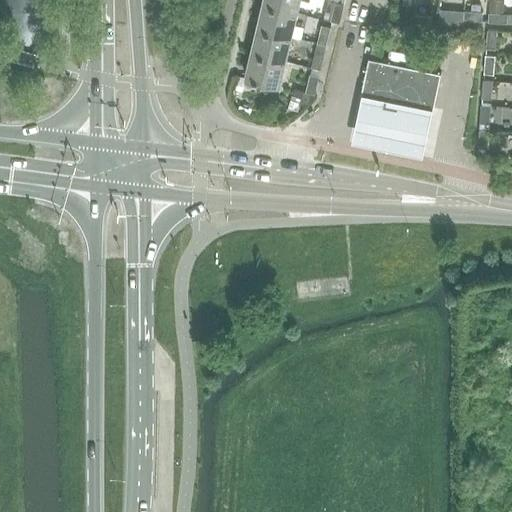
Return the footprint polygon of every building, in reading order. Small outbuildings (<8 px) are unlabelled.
[(298,13),(301,0),(306,0),(310,1),(310,0),(265,0),(264,5),(298,13)] [(313,15),(341,22),(345,4),(336,2),(333,13),(314,8),(313,15)] [(264,5),(259,29),(292,37),(298,13),(264,5)] [(483,21),(484,11),(465,10),(465,19),(483,21)] [(508,23),(509,13),(490,12),(489,21),(508,23)] [(433,16),(415,14),(414,24),(432,25),(433,16)] [(458,18),(440,16),(439,27),(458,28),(458,18)] [(318,42),(327,44),(331,26),(322,24),(318,42)] [(259,29),(253,54),(287,62),(292,37),(259,29)] [(496,48),(498,30),(489,29),(487,48),(496,48)] [(386,37),(384,37),(375,35),(372,54),(382,56),(385,45),(386,37)] [(312,66),(321,68),(326,51),(316,48),(312,66)] [(370,58),(363,95),(434,110),(442,72),(418,67),(420,55),(391,49),(390,49),(388,61),(370,58)] [(281,86),(287,62),(253,54),(247,78),(281,86)] [(494,73),(496,55),(487,54),(485,73),(494,73)] [(320,76),(310,73),(306,91),(316,93),(320,76)] [(494,80),(485,79),(483,98),(492,98),(494,80)] [(434,110),(363,95),(353,141),(425,156),(434,110)] [(492,105),(483,104),(481,122),(490,123),(492,105)] [(490,130),(481,129),(479,147),(489,148),(490,130)]
